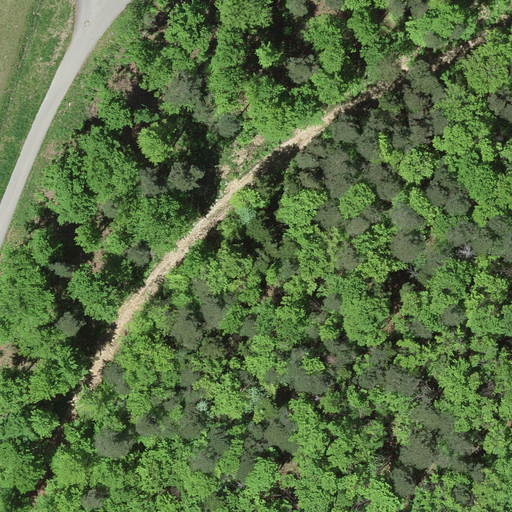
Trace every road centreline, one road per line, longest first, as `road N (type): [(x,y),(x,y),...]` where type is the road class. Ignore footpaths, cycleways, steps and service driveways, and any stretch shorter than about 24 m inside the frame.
road 1 (track): [(21,511),(133,305),(210,216),(298,139),(511,19)]
road 2 (track): [(0,221),(72,58),(115,0)]
